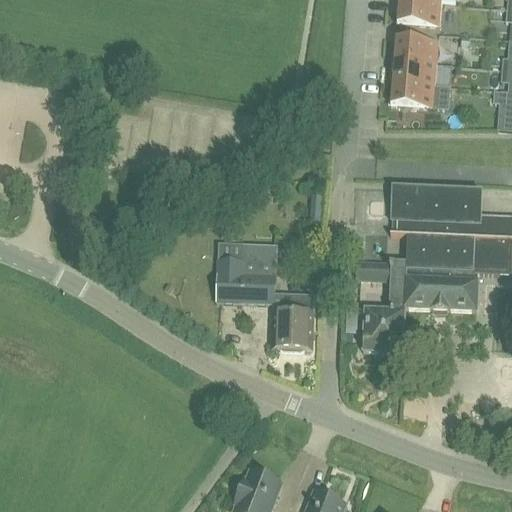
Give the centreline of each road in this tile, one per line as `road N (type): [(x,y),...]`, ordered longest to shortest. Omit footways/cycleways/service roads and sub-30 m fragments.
road 1 (residential): [(326,417),(329,271),(356,0)]
road 2 (tertiary): [(90,296),(326,417)]
road 3 (tertiary): [(326,417),(511,481)]
road 4 (unknown): [(265,388),(171,511)]
